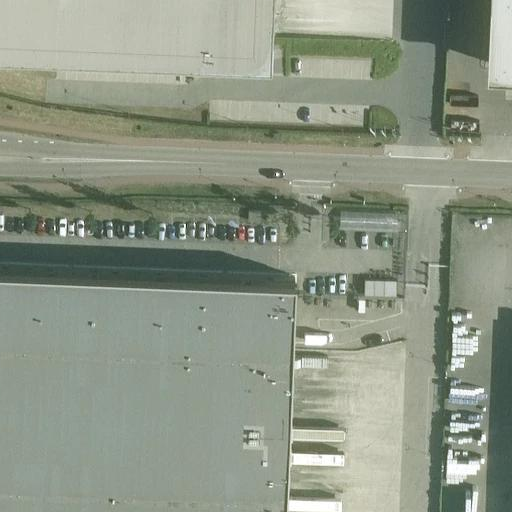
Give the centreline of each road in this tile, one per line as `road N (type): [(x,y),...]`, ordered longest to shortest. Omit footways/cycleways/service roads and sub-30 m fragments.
road 1 (unknown): [(309,186),(309,239),(0,236)]
road 2 (unclassified): [(511,176),(229,164)]
road 3 (unclassified): [(229,164),(0,144)]
road 4 (unclassified): [(0,170),(229,164)]
